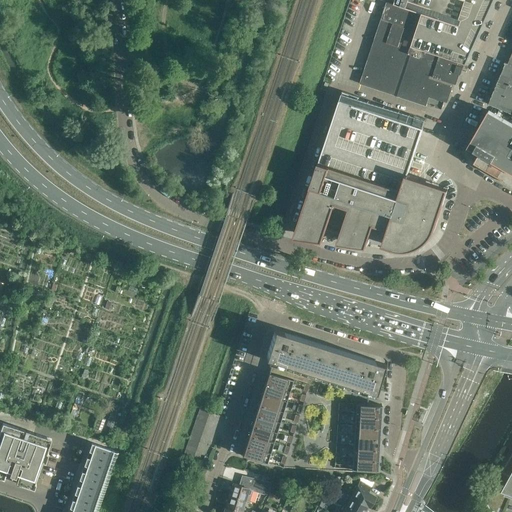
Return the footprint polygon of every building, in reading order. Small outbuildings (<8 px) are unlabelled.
[(395,0),(394,4),(422,13),(411,45),(459,61),(466,63),(494,0),(395,0)] [(382,18),(360,83),(427,105),(428,102),(435,104),(435,106),(442,109),(445,101),(448,102),(454,83),(456,83),(460,73),(461,73),(463,66),(458,64),(459,61),(411,45),(422,13),(394,4),(387,2),(383,13),(382,18)] [(490,103),(501,108),(511,112),(511,64),(508,63),(505,62),(506,63),(489,104),(490,103)] [(318,221),(333,226),(334,228),(341,230),(338,242),(348,244),(356,245),(359,234),(369,238),(374,224),(380,226),(375,240),(383,242),(395,246),(411,247),(425,240),(434,227),(437,217),(446,197),(450,183),(409,170),(425,120),(359,98),(359,97),(342,91),(303,209),(294,233),(313,236),(318,221)] [(511,123),(489,110),(469,146),(480,153),(475,162),(511,182),(511,123)] [(364,358),(277,331),(269,358),(279,361),(275,374),(293,379),(267,462),(282,467),(352,471),(358,376),(360,370),(364,358)] [(264,382),(289,390),(293,379),(269,371),(268,371),(264,382)] [(286,400),(289,390),(264,382),(261,393),(286,400)] [(283,411),(286,400),(261,393),(258,403),(283,411)] [(280,421),(283,411),(258,403),(255,413),(280,421)] [(381,405),(355,403),(354,415),(381,416),(381,405)] [(209,412),(199,408),(198,414),(208,417),(209,412)] [(277,431),(280,421),(255,413),(251,424),(277,431)] [(208,417),(198,414),(196,419),(206,422),(208,417)] [(380,427),(381,416),(354,415),(354,425),(380,427)] [(206,422),(196,419),(194,424),(204,427),(206,422)] [(4,424),(0,422),(0,477),(4,478),(4,476),(14,479),(15,476),(16,473),(19,473),(16,483),(32,488),(42,460),(43,461),(50,439),(4,424)] [(204,427),(194,424),(192,429),(202,432),(204,427)] [(273,442),(277,431),(251,424),(248,434),(273,442)] [(379,438),(380,427),(354,425),(353,436),(379,438)] [(202,432),(192,429),(190,434),(201,437),(202,432)] [(201,437),(190,434),(189,439),(199,443),(201,437)] [(270,452),(273,442),(248,434),(245,444),(270,452)] [(379,449),(379,438),(353,436),(352,447),(379,449)] [(199,443),(189,439),(187,444),(197,448),(199,443)] [(97,511),(118,451),(91,442),(88,450),(90,451),(88,457),(86,456),(84,464),(85,465),(83,471),(81,470),(79,479),(81,479),(78,485),(74,493),(76,493),(74,499),(72,499),(69,507),(71,507),(69,511),(97,511)] [(197,448),(187,444),(185,449),(195,453),(197,448)] [(267,462),(270,452),(245,444),(242,455),(248,457),(267,462)] [(378,459),(379,449),(352,447),(352,458),(378,459)] [(195,453),(185,449),(183,454),(193,458),(195,453)] [(377,470),(378,459),(352,458),(351,468),(351,469),(352,469),(375,470),(377,470)] [(511,472),(509,478),(501,492),(505,493),(505,494),(504,495),(511,497),(511,472)] [(233,483),(229,496),(244,500),(249,501),(253,491),(264,494),(264,493),(267,494),(272,483),(258,479),(241,475),(238,485),(233,483)] [(354,490),(351,496),(369,507),(375,496),(368,492),(370,487),(360,480),(357,485),(356,484),(353,489),(354,490)] [(323,490),(315,485),(311,493),(319,497),(323,490)] [(349,500),(345,506),(354,511),(364,511),(368,506),(369,507),(351,496),(350,495),(347,499),(349,500)] [(229,496),(225,507),(241,511),(242,511),(245,507),(242,507),(244,500),(229,496)] [(299,499),(295,498),(291,505),(292,506),(290,511),(291,511),(293,511),(296,507),(295,507),(299,499)]
